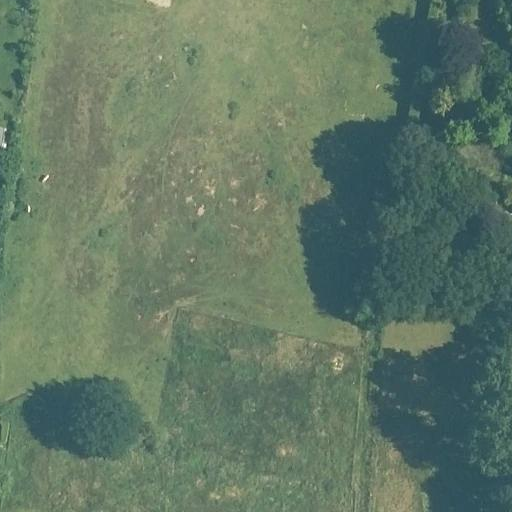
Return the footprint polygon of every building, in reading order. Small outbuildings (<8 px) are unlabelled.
[(146,20),(141,44),(159,47),(160,40),(162,32),(207,40),(210,24),(222,26),(226,27),(231,1),(223,0),(212,0),(211,7),(210,14),(165,5),(161,23),(150,21),(146,20)] [(99,48),(92,88),(107,91),(107,93),(153,102),(158,76),(146,73),(148,62),(149,58),(99,48)] [(113,166),(110,180),(149,187),(158,138),(154,138),(142,136),(145,124),(119,119),(110,165),(113,166)] [(69,181),(66,199),(75,201),(75,200),(81,202),(77,226),(128,235),(133,209),(105,204),(108,192),(109,188),(69,181)] [(93,260),(84,307),(110,312),(115,284),(127,287),(131,288),(137,254),(119,250),(118,257),(117,264),(93,260)] [(46,316),(43,334),(52,336),(52,335),(59,337),(54,361),(57,361),(55,371),(54,375),(84,381),(85,377),(85,376),(87,367),(105,370),(110,344),(83,339),(85,327),(85,328),(86,324),(46,316)] [(177,342),(168,393),(172,393),(184,395),(182,407),(208,412),(216,366),(214,365),(217,350),(177,342)] [(249,387),(245,413),(247,414),(257,415),(250,453),(276,458),(285,410),(261,406),(264,390),(249,387)] [(43,463),(36,502),(86,511),(87,508),(86,508),(89,496),(100,498),(105,472),(59,464),(59,466),(43,463)] [(262,487),(257,511),(283,511),(288,492),(262,487)]
